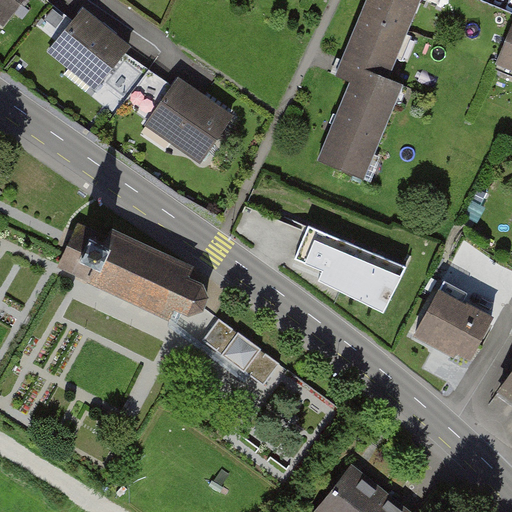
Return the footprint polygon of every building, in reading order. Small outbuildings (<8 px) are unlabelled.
[(36,0),(0,0),(0,21),(11,31),(36,0)] [(367,0),(363,11),(370,14),(350,62),(389,78),(418,9),(421,0),(367,0)] [(511,26),(511,16),(468,0),(421,0),(418,9),(504,45),(511,26)] [(137,48),(88,11),(55,53),(104,91),(137,48)] [(511,26),(504,45),(497,63),(511,69),(511,26)] [(402,84),(343,60),(337,76),(358,84),(349,106),(342,104),(319,161),(364,179),(402,84)] [(242,125),(183,82),(151,126),(210,169),(242,125)] [(109,240),(79,226),(72,240),(65,255),(60,266),(90,280),(169,317),(174,306),(177,307),(173,317),(180,320),(184,311),(191,314),(201,310),(207,297),(203,285),(188,278),(192,268),(113,231),(109,240)] [(403,268),(311,227),(297,259),(324,271),(322,275),(342,284),(339,292),(384,312),(403,268)] [(457,292),(442,284),(415,334),(438,347),(441,342),(471,359),(493,318),(454,297),(457,292)] [(280,368),(220,323),(205,344),(265,388),(280,368)] [(511,375),(502,390),(511,396),(511,375)] [(359,470),(353,466),(316,511),(411,511),(408,509),(359,470)]
